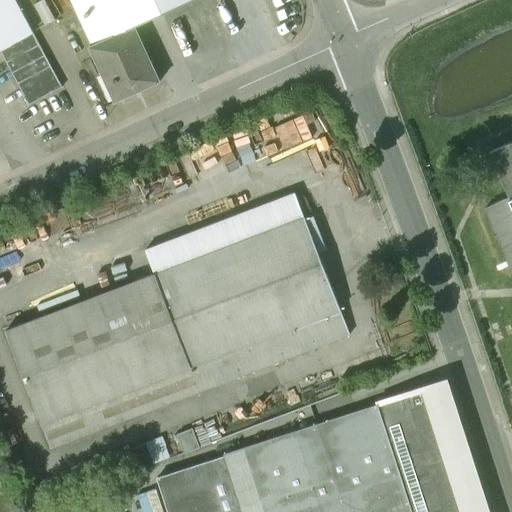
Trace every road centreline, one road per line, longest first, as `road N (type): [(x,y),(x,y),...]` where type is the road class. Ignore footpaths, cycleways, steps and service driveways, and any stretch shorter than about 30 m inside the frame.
road 1 (tertiary): [(510,511),(346,42)]
road 2 (residential): [(0,196),(346,42)]
